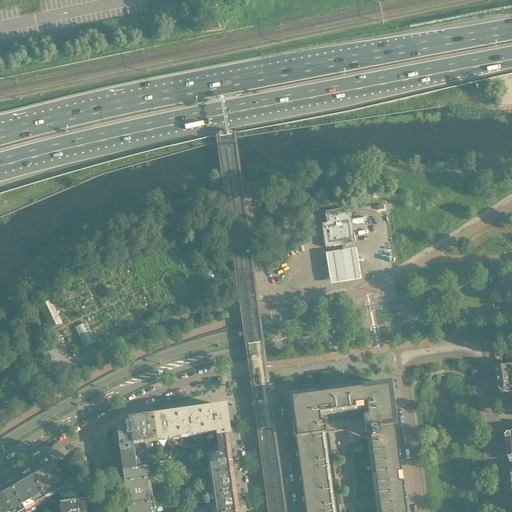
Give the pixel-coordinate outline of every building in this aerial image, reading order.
[(242,214),(240,197),(227,199),(230,215),(242,214)] [(297,215),(295,202),(266,207),(270,235),(282,234),(281,227),(280,219),(280,217),(297,215)] [(326,219),(327,223),(321,224),(325,248),(355,243),(350,214),(349,208),(325,212),(326,219)] [(245,232),(242,215),(242,214),(230,215),(232,234),(245,232)] [(247,250),(245,233),(245,232),(232,234),(235,252),(247,250)] [(355,249),(325,254),(330,285),(360,280),(355,249)] [(249,268),(247,250),(235,252),(237,270),(249,268)] [(252,285),(249,268),(237,270),(240,287),(252,285)] [(62,325),(50,299),(38,304),(51,331),(62,325)] [(85,346),(96,341),(87,321),(76,326),(85,346)] [(508,366),(497,368),(500,392),(503,394),(511,393),(508,366)] [(339,511),(328,434),(345,432),(346,432),(349,434),(352,436),(355,437),(359,438),(362,439),(366,439),(370,439),(373,439),(377,438),(380,437),(384,436),(387,434),(390,433),(393,431),(392,426),(394,425),(394,423),(393,415),(389,385),(351,390),(350,390),(345,391),(333,392),(328,393),(327,393),(289,398),(294,429),(295,437),(295,438),(297,453),(297,454),(298,458),(299,468),(300,478),(301,482),(301,483),(303,497),(303,498),(304,502),(304,511),(339,511)] [(211,408),(215,433),(215,435),(228,433),(224,407),(211,408)] [(211,408),(207,409),(206,408),(202,408),(201,410),(199,410),(203,435),(215,433),(211,408)] [(193,411),(188,412),(191,436),(203,435),(199,410),(198,409),(194,410),(193,411)] [(270,423),(269,410),(257,412),(259,424),(270,423)] [(188,412),(183,412),(182,411),(179,412),(177,413),(176,413),(179,438),(191,436),(188,412)] [(170,413),(170,414),(164,415),(167,440),(179,438),(176,413),(175,413),(174,412),(170,413)] [(164,415),(159,416),(158,415),(155,415),(154,416),(152,417),(155,441),(167,440),(164,415)] [(147,416),(146,417),(140,418),(144,443),(155,441),(152,417),(151,417),(150,416),(147,416)] [(140,418),(136,419),(128,420),(129,423),(128,423),(131,445),(133,444),(144,443),(140,418)] [(125,426),(118,427),(121,450),(134,448),(133,444),(131,445),(128,423),(125,423),(125,426)] [(276,463),(270,423),(259,424),(264,464),(276,463)] [(405,511),(404,499),(405,499),(405,494),(403,494),(403,489),(404,488),(403,483),(402,484),(398,456),(400,456),(399,451),(398,452),(396,439),(394,425),(392,426),(393,431),(390,433),(387,434),(384,436),(380,437),(377,438),(373,439),(370,439),(370,443),(379,511),(405,511)] [(230,453),(228,433),(215,435),(216,442),(217,446),(217,447),(216,447),(212,452),(212,456),(230,453)] [(142,462),(138,458),(135,459),(135,455),(134,448),(121,450),(124,471),(143,469),(142,462)] [(230,453),(212,456),(206,456),(207,466),(210,465),(232,462),(230,453)] [(191,468),(190,465),(187,465),(186,458),(183,458),(177,458),(178,469),(181,468),(184,468),(184,469),(191,468)] [(232,462),(210,465),(207,466),(209,476),(233,472),(232,462)] [(277,476),(276,463),(264,464),(266,477),(277,476)] [(54,465),(47,469),(45,469),(39,472),(39,474),(33,477),(45,499),(66,487),(54,465)] [(147,468),(143,469),(124,471),(124,476),(123,477),(124,481),(125,482),(125,483),(149,480),(147,468)] [(233,472),(209,476),(210,486),(234,482),(233,472)] [(280,493),(277,476),(266,477),(269,495),(280,493)] [(33,477),(26,482),(25,481),(19,485),(18,486),(12,490),(25,511),(45,499),(33,477)] [(149,480),(125,483),(125,484),(124,485),(125,489),(126,490),(127,495),(151,492),(149,480)] [(234,482),(210,486),(212,496),(236,493),(234,482)] [(0,495),(0,511),(23,511),(25,511),(12,490),(5,494),(4,493),(0,495)] [(151,492),(127,495),(129,507),(152,504),(151,492)] [(236,493),(212,496),(213,506),(237,503),(236,493)] [(279,511),(282,511),(280,493),(269,495),(270,511),(279,511)] [(59,504),(60,511),(84,511),(83,500),(59,504)] [(238,511),(237,503),(213,506),(213,511),(238,511)]
